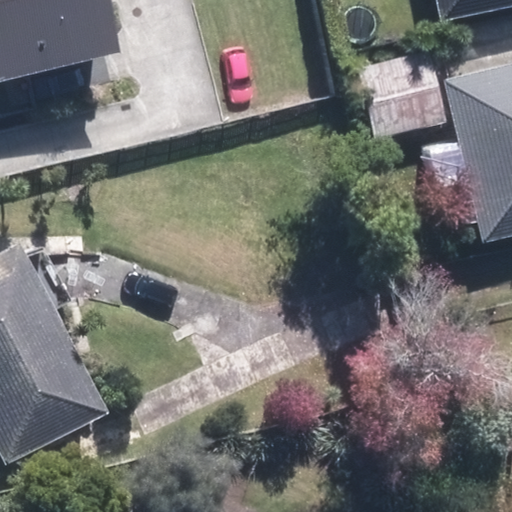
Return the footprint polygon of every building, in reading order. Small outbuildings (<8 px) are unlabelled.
[(110,0),(0,0),(0,81),(120,50),(110,0)] [(437,0),(440,10),(486,0),(437,0)] [(433,71),(428,47),(350,65),(367,140),(445,121),(433,71)] [(511,62),(446,78),(482,230),(511,222),(511,62)] [(2,245),(0,246),(0,459),(91,410),(2,245)]
